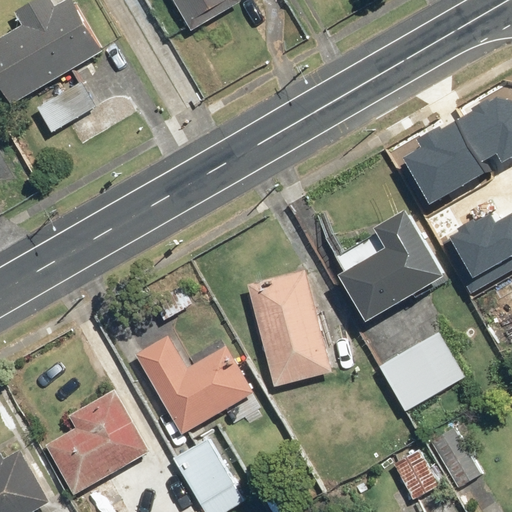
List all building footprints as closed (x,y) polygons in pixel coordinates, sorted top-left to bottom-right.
[(0,41),(0,71),(19,103),(109,49),(79,0),(70,0),(61,6),(58,0),(39,0),(20,11),(28,25),(0,41)] [(247,0),(179,0),(197,30),(247,0)] [(43,107),(57,132),(101,106),(86,81),(43,107)] [(511,210),(511,147),(490,160),(487,155),(440,181),(471,235),(511,210)] [(455,274),(415,207),(384,226),(395,246),(349,273),(376,320),(455,274)] [(511,267),(494,236),(463,254),(483,289),(511,272),(511,267)] [(311,269),(254,284),(280,386),(338,371),(311,269)] [(511,286),(491,299),(505,323),(511,318),(511,286)] [(368,336),(413,410),(470,376),(425,301),(368,336)] [(175,334),(142,353),(188,434),(260,392),(233,345),(194,367),(175,334)] [(52,445),(81,494),(157,450),(121,389),(76,415),(83,427),(52,445)] [(487,474),(461,432),(438,446),(464,487),(487,474)] [(230,511),(249,502),(212,438),(179,457),(210,511),(230,511)] [(0,511),(37,511),(58,501),(28,449),(11,459),(3,446),(0,447),(0,511)] [(424,448),(398,463),(418,499),(426,495),(434,511),(435,511),(449,504),(440,488),(445,485),(444,483),(449,480),(441,465),(436,468),(424,448)]
